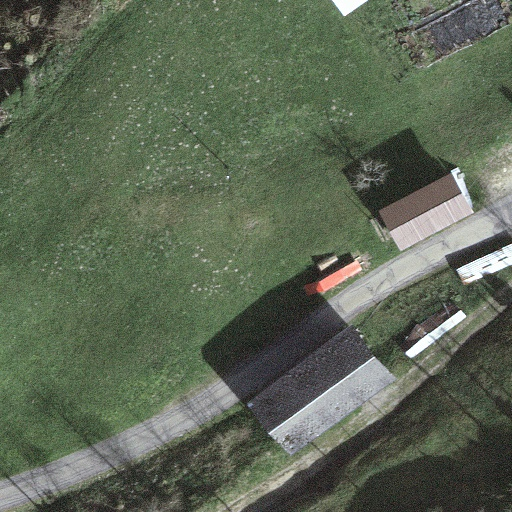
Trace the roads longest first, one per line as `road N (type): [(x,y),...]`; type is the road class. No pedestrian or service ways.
road 1 (track): [(0,490),(54,475),(182,416),(401,260),(511,209)]
road 2 (track): [(228,511),(359,422),(511,290)]
